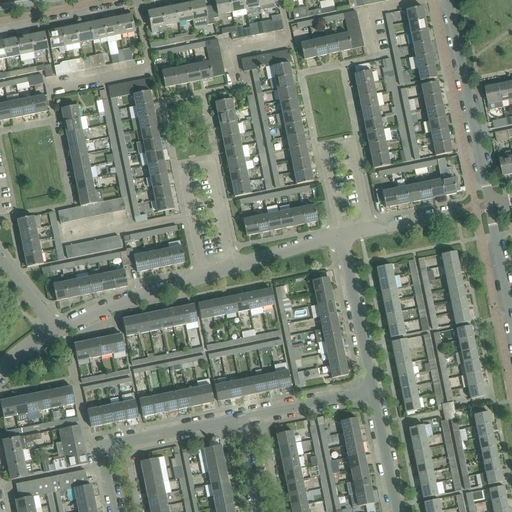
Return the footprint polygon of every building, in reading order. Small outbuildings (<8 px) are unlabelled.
[(218,15),(233,12),(230,0),(214,0),(216,5),(211,6),(213,19),(218,18),(218,15)] [(230,0),(233,12),(246,10),(244,0),(230,0)] [(244,0),(246,10),(260,7),(258,0),(244,0)] [(355,0),(347,0),(348,3),(349,9),(357,7),(355,0)] [(213,19),(211,6),(204,7),(203,1),(202,1),(203,1),(196,3),(196,2),(190,3),(194,25),(200,24),(199,19),(206,18),(208,25),(209,25),(209,27),(212,26),(213,34),(215,34),(213,19)] [(193,26),(194,25),(190,3),(182,5),(176,7),(179,23),(192,21),(193,26)] [(322,14),(337,11),(336,7),(334,7),(334,6),(321,9),(322,14)] [(166,26),(179,23),(176,7),(168,8),(162,9),(166,26)] [(307,12),(306,7),(292,10),(294,20),(309,17),(307,12)] [(408,22),(425,19),(422,7),(406,10),(408,22)] [(165,26),(166,26),(162,9),(155,10),(155,11),(148,12),(147,12),(151,29),(151,28),(158,27),(159,34),(166,32),(165,26)] [(309,17),(322,14),(321,9),(307,12),(309,17)] [(118,18),(121,35),(127,34),(127,33),(134,32),(131,15),(130,15),(130,16),(124,17),(118,18)] [(251,37),(249,28),(242,29),(239,16),(234,18),(237,34),(231,35),(232,40),(251,37)] [(347,25),(358,23),(357,17),(346,19),(347,25)] [(107,38),(121,35),(118,18),(110,19),(110,20),(104,21),(107,38)] [(231,33),(231,35),(237,34),(234,18),(233,18),(235,27),(221,30),(222,35),(231,33)] [(411,34),(427,30),(425,19),(408,22),(411,34)] [(265,34),(272,32),(283,30),(281,20),(270,23),(269,20),(263,22),(265,34)] [(93,41),(107,38),(104,21),(96,23),(96,22),(89,24),(93,41)] [(258,35),(265,34),(263,22),(255,23),(258,35)] [(252,36),(258,34),(255,23),(249,25),(252,36)] [(348,31),(360,29),(358,23),(347,25),(348,31)] [(94,45),(93,41),(89,24),(82,25),(83,26),(76,27),(79,44),(86,42),(87,46),(94,45)] [(396,27),(393,27),(392,25),(387,26),(390,38),(395,37),(394,32),(397,32),(396,27)] [(72,45),(79,44),(76,27),(69,28),(62,29),(65,47),(66,51),(73,50),(72,45)] [(51,49),(65,47),(62,29),(55,31),(48,32),(51,49)] [(350,37),(361,35),(360,29),(348,31),(349,33),(350,37)] [(413,45),(429,42),(427,30),(411,34),(413,45)] [(41,57),(40,51),(47,49),(47,50),(44,33),(43,33),(37,35),(37,34),(30,36),(35,58),(41,57)] [(352,49),(351,43),(350,37),(349,33),(336,36),(339,52),(352,49)] [(362,41),(361,37),(361,35),(350,37),(351,43),(362,41)] [(34,58),(35,58),(30,36),(23,37),(23,38),(16,39),(20,55),(33,53),(34,58)] [(327,55),(339,52),(336,36),(324,38),(327,55)] [(316,57),(327,55),(324,38),(312,41),(316,57)] [(6,58),(20,55),(16,39),(9,40),(3,41),(6,58)] [(155,48),(170,45),(169,40),(154,43),(155,48)] [(207,48),(218,45),(217,40),(193,44),(194,49),(207,47),(207,48)] [(304,60),(316,57),(312,41),(300,44),(304,60)] [(352,49),(363,47),(362,41),(351,43),(352,49)] [(415,57),(432,54),(429,42),(413,45),(415,57)] [(209,54),(219,51),(218,45),(207,48),(209,54)] [(126,61),(132,60),(130,48),(124,50),(126,61)] [(395,61),(403,60),(401,48),(397,49),(392,50),(395,61)] [(119,63),(126,61),(124,50),(116,51),(119,63)] [(210,60),(221,57),(219,51),(209,54),(210,60)] [(270,67),(273,66),(280,64),(278,52),(267,54),(270,67)] [(98,67),(105,66),(103,54),(96,55),(98,67)] [(256,69),(270,67),(267,54),(241,60),(243,72),(251,70),(254,83),(259,82),(256,69)] [(418,69),(434,66),(432,54),(415,57),(418,68),(410,68),(410,72),(416,71),(415,70),(418,69)] [(85,70),(98,67),(96,55),(89,57),(89,58),(87,58),(87,61),(83,62),(85,70)] [(210,66),(222,63),(221,57),(210,60),(210,62),(209,62),(210,66)] [(200,81),(197,64),(196,58),(184,61),(185,67),(188,83),(200,81)] [(85,70),(83,62),(80,63),(79,59),(68,61),(70,73),(85,70)] [(384,81),(394,79),(390,59),(385,60),(386,68),(382,69),(384,81)] [(402,72),(400,65),(406,63),(405,60),(403,60),(395,61),(397,73),(402,72)] [(56,76),(70,73),(68,61),(62,62),(62,63),(60,64),(60,65),(54,66),(56,76)] [(211,72),(210,66),(209,62),(197,64),(200,81),(212,78),(211,72)] [(211,72),(223,69),(222,63),(210,66),(211,72)] [(276,78),(291,75),(289,63),(285,63),(280,64),(273,66),(276,78)] [(371,71),(370,71),(369,63),(354,66),(356,74),(354,74),(356,86),(373,83),(371,71)] [(46,78),(53,77),(50,65),(44,66),(44,65),(37,67),(38,72),(45,70),(46,78)] [(420,81),(436,78),(434,66),(418,69),(420,81)] [(177,86),(188,83),(185,67),(173,69),(177,86)] [(165,88),(177,86),(173,69),(161,72),(165,88)] [(212,78),(224,75),(223,69),(211,72),(212,78)] [(41,84),(41,80),(40,75),(27,77),(29,86),(41,84)] [(278,90),(293,87),(291,75),(276,78),(278,90)] [(29,88),(29,86),(27,77),(15,80),(16,85),(17,91),(29,88)] [(149,78),(143,80),(146,92),(149,91),(152,91),(149,78)] [(386,92),(396,90),(394,79),(384,81),(386,92)] [(143,80),(137,81),(140,93),(146,92),(143,80)] [(137,81),(132,82),(134,94),(140,93),(137,81)] [(132,82),(126,83),(128,96),(133,95),(133,94),(134,94),(132,82)] [(424,97),(440,94),(437,82),(421,85),(424,97)] [(126,83),(120,84),(122,97),(128,96),(126,83)] [(382,93),(376,94),(373,83),(356,86),(359,98),(382,93)] [(509,105),(511,104),(511,91),(510,83),(498,85),(503,108),(502,102),(508,100),(509,105)] [(120,84),(114,86),(116,98),(122,97),(120,84)] [(490,110),(503,108),(498,85),(486,88),(489,103),(488,105),(489,109),(490,110)] [(114,86),(108,87),(110,99),(115,98),(116,98),(114,86)] [(280,102),(296,99),(293,87),(278,90),(280,102)] [(109,112),(107,100),(105,90),(99,91),(100,97),(98,98),(99,101),(96,101),(99,114),(109,112)] [(394,103),(399,102),(396,90),(386,92),(387,93),(391,92),(394,103)] [(135,107),(152,103),(149,91),(146,92),(140,93),(134,94),(133,94),(133,95),(135,107)] [(264,105),(263,101),(265,100),(264,92),(261,93),(256,95),(259,106),(264,105)] [(361,110),(384,105),(382,93),(359,98),(361,110)] [(426,109),(442,106),(440,94),(424,97),(426,109)] [(31,98),(34,114),(47,112),(44,96),(31,98)] [(22,117),(34,114),(31,98),(19,101),(22,117)] [(217,114),(234,111),(231,99),(215,102),(217,114)] [(283,114),(298,111),(296,99),(280,102),(283,114)] [(10,119),(22,117),(19,101),(7,103),(10,119)] [(396,115),(401,114),(399,102),(394,103),(394,107),(391,108),(392,116),(396,115)] [(0,121),(10,119),(7,103),(0,104),(0,121)] [(138,118),(154,115),(152,103),(135,107),(138,118)] [(381,118),(378,107),(384,106),(384,105),(361,110),(364,122),(381,118)] [(63,121),(79,118),(77,106),(61,109),(63,121)] [(428,121),(444,117),(442,106),(426,109),(428,121)] [(220,126),(236,123),(234,111),(217,114),(220,126)] [(285,125),(301,122),(298,111),(283,114),(277,115),(278,124),(285,123),(285,125)] [(107,125),(112,124),(109,112),(99,114),(101,126),(107,125)] [(140,130),(157,127),(154,115),(138,118),(140,130)] [(273,127),(268,128),(266,117),(261,118),(264,130),(274,128),(273,127)] [(431,132),(447,129),(444,117),(428,121),(431,132)] [(66,133),(82,130),(79,118),(63,121),(66,133)] [(366,133),(383,130),(381,118),(364,122),(366,133)] [(494,129),(506,126),(505,119),(493,121),(494,129)] [(288,137),(303,134),(301,122),(285,125),(288,137)] [(222,138),(238,134),(236,123),(220,126),(222,138)] [(143,142),(159,139),(157,127),(140,130),(143,142)] [(271,141),(270,135),(275,134),(274,128),(264,130),(266,142),(271,141)] [(433,144),(449,141),(447,129),(431,132),(433,144)] [(85,132),(82,133),(82,130),(66,133),(68,146),(84,142),(84,141),(87,140),(85,132)] [(368,145),(385,142),(383,130),(366,133),(368,145)] [(497,142),(509,140),(507,130),(495,133),(497,142)] [(224,150),(241,146),(238,134),(222,138),(224,150)] [(290,149),(305,146),(303,134),(288,137),(290,149)] [(399,151),(408,149),(406,138),(401,139),(403,150),(399,151)] [(145,154),(161,150),(159,139),(143,142),(145,154)] [(436,156),(452,153),(449,141),(433,144),(436,156)] [(71,158),(87,155),(84,142),(68,146),(71,158)] [(371,157),(388,153),(385,142),(368,145),(371,157)] [(127,157),(126,152),(133,151),(132,144),(125,145),(120,146),(122,158),(127,157)] [(227,161),(243,158),(249,157),(246,145),(241,146),(224,150),(227,161)] [(292,161),(308,158),(305,146),(290,149),(292,161)] [(401,162),(405,162),(406,162),(411,161),(408,149),(399,151),(401,162)] [(147,165),(164,162),(161,150),(145,154),(147,165)] [(511,174),(511,154),(511,152),(511,151),(506,152),(506,153),(499,155),(504,176),(511,174)] [(373,169),(383,167),(390,166),(388,153),(371,157),(373,169)] [(73,170),(89,167),(87,155),(71,158),(73,170)] [(229,173),(246,170),(243,158),(227,161),(229,173)] [(295,173),(310,169),(308,158),(292,161),(295,173)] [(150,177),(166,174),(164,162),(147,165),(150,177)] [(76,182),(91,179),(89,167),(73,170),(76,182)] [(297,184),(313,181),(310,169),(295,173),(297,184)] [(232,185),(248,181),(246,170),(229,173),(232,185)] [(152,189),(169,186),(166,174),(150,177),(152,189)] [(276,189),(281,188),(285,187),(282,175),(278,175),(273,177),(276,189)] [(441,180),(444,196),(456,194),(456,192),(453,177),(441,180)] [(78,194),(94,191),(91,179),(76,182),(78,194)] [(134,192),(140,191),(138,179),(132,181),(127,182),(129,193),(134,192)] [(432,199),(444,196),(441,180),(429,182),(432,199)] [(232,185),(234,197),(251,194),(248,181),(232,185)] [(421,201),(432,199),(429,182),(417,185),(421,201)] [(409,203),(421,201),(417,185),(406,187),(409,203)] [(155,201),(171,197),(169,186),(152,189),(155,201)] [(300,197),(299,193),(311,191),(310,186),(298,188),(299,197),(300,197)] [(397,206),(409,203),(406,187),(394,189),(397,206)] [(292,198),(299,197),(298,188),(286,190),(287,195),(291,195),(292,198)] [(394,189),(382,192),(382,189),(375,190),(378,203),(384,202),(385,208),(397,206),(394,189)] [(87,205),(93,204),(96,203),(94,191),(78,194),(81,207),(87,205)] [(155,201),(155,203),(157,213),(173,209),(171,197),(155,201)] [(125,210),(123,201),(123,199),(117,200),(119,212),(125,210)] [(113,213),(119,212),(117,200),(111,201),(113,213)] [(107,214),(113,213),(111,201),(105,203),(107,214)] [(101,215),(99,204),(97,204),(96,203),(93,204),(96,216),(101,215)] [(101,215),(107,214),(105,203),(99,204),(101,215)] [(90,218),(96,216),(93,204),(87,205),(90,218)] [(84,219),(90,218),(87,205),(81,207),(84,219)] [(302,208),(305,224),(317,222),(314,205),(302,208)] [(78,220),(84,219),(81,207),(75,208),(78,220)] [(72,221),(78,220),(75,208),(69,209),(72,221)] [(293,227),(305,224),(302,208),(290,210),(293,227)] [(66,222),(72,221),(69,209),(64,210),(66,222)] [(60,224),(66,222),(64,210),(58,212),(60,224)] [(281,229),(293,227),(290,210),(278,213),(281,229)] [(270,231),(281,229),(278,213),(266,215),(270,231)] [(258,234),(270,231),(266,215),(255,217),(258,234)] [(36,229),(36,228),(40,227),(38,216),(17,220),(19,232),(36,229)] [(246,236),(258,234),(255,217),(243,220),(246,236)] [(22,244),(38,241),(36,229),(19,232),(22,244)] [(112,237),(115,250),(121,248),(118,236),(112,237)] [(109,251),(115,250),(112,237),(106,239),(109,251)] [(103,252),(109,251),(106,239),(100,240),(103,252)] [(97,253),(103,252),(100,240),(94,241),(97,253)] [(24,256),(40,253),(38,241),(22,244),(24,256)] [(91,254),(97,253),(94,241),(89,242),(91,254)] [(85,256),(91,254),(89,242),(83,243),(85,256)] [(79,257),(85,256),(83,243),(77,245),(79,257)] [(73,258),(79,257),(77,245),(71,246),(73,258)] [(67,259),(73,258),(71,246),(65,247),(67,259)] [(169,249),(172,265),(184,263),(181,247),(169,249)] [(149,270),(145,254),(133,257),(132,248),(126,250),(126,252),(129,265),(135,264),(137,273),(149,270)] [(160,268),(172,265),(169,249),(157,252),(160,268)] [(123,267),(129,265),(126,252),(108,255),(109,260),(121,258),(123,267)] [(149,270),(160,268),(157,252),(145,254),(149,270)] [(443,267),(458,264),(456,252),(441,255),(443,267)] [(24,256),(27,268),(43,264),(40,253),(24,256)] [(411,273),(416,272),(414,260),(409,261),(410,265),(403,266),(404,273),(411,272),(411,273)] [(446,278),(460,275),(458,264),(443,267),(446,278)] [(378,280),(393,277),(391,265),(376,268),(378,280)] [(127,287),(126,281),(124,270),(112,273),(115,289),(127,287)] [(431,271),(425,272),(425,270),(420,271),(423,283),(427,282),(427,281),(433,280),(431,271)] [(103,292),(115,289),(112,273),(100,275),(103,292)] [(92,294),(103,292),(100,275),(88,278),(92,294)] [(448,290),(463,287),(460,275),(446,278),(448,290)] [(381,291),(396,288),(393,277),(378,280),(381,291)] [(80,296),(92,294),(88,278),(77,280),(80,296)] [(315,293),(331,290),(328,278),(312,281),(315,293)] [(68,299),(80,296),(77,280),(65,282),(68,299)] [(56,301),(68,299),(65,282),(53,285),(56,301)] [(277,301),(289,299),(289,298),(286,299),(284,287),(275,288),(277,301)] [(450,301),(465,298),(463,287),(448,290),(450,301)] [(383,303),(398,300),(396,288),(381,291),(383,303)] [(275,306),(273,299),(271,289),(259,292),(262,309),(275,306)] [(317,305),(333,302),(331,290),(315,293),(317,305)] [(250,311),(262,309),(259,292),(246,294),(250,311)] [(238,314),(250,311),(246,294),(234,297),(238,314)] [(226,316),(238,314),(234,297),(222,299),(226,316)] [(453,313),(467,310),(465,298),(450,301),(453,313)] [(213,319),(226,316),(222,299),(210,302),(213,319)] [(284,312),(291,310),(289,299),(277,301),(280,313),(284,312)] [(385,315),(400,312),(398,300),(383,303),(385,315)] [(201,321),(213,319),(210,302),(197,304),(201,321)] [(320,318),(336,314),(333,302),(317,305),(320,318)] [(197,323),(196,315),(194,305),(181,307),(185,326),(197,323)] [(173,328),(185,326),(181,307),(170,310),(173,328)] [(162,330),(173,328),(170,310),(158,312),(162,330)] [(455,325),(470,322),(467,310),(453,313),(455,325)] [(150,333),(162,330),(158,312),(146,314),(150,333)] [(388,326),(403,323),(400,312),(385,315),(388,326)] [(138,335),(150,333),(146,314),(134,317),(138,335)] [(322,330),(338,327),(336,314),(320,318),(322,330)] [(126,338),(138,335),(134,317),(122,319),(126,338)] [(289,336),(288,331),(294,330),(292,323),(287,324),(282,325),(285,337),(289,336)] [(388,326),(390,338),(405,335),(403,323),(388,326)] [(458,341),(473,338),(471,326),(456,329),(458,341)] [(324,342),(340,339),(338,327),(322,330),(324,342)] [(109,337),(113,354),(125,352),(121,334),(109,337)] [(101,357),(113,354),(109,337),(97,339),(101,357)] [(461,353),(475,350),(473,338),(458,341),(452,342),(455,353),(460,352),(461,353)] [(89,359),(101,357),(97,339),(86,342),(89,359)] [(327,354),(343,351),(340,339),(324,342),(327,354)] [(393,354),(408,351),(406,339),(391,342),(393,354)] [(77,362),(89,359),(86,342),(73,344),(77,362)] [(257,350),(258,350),(257,345),(245,347),(246,352),(251,351),(251,354),(258,353),(257,350)] [(234,355),(246,352),(245,347),(232,350),(234,359),(234,355)] [(227,360),(234,359),(232,350),(220,352),(221,357),(227,356),(227,360)] [(463,364),(478,361),(475,350),(461,353),(463,364)] [(329,366),(345,363),(343,351),(327,354),(329,366)] [(396,366),(411,363),(408,351),(393,354),(396,366)] [(156,362),(155,357),(154,357),(154,353),(147,355),(147,359),(143,360),(144,364),(156,362)] [(206,365),(205,360),(204,356),(192,358),(194,367),(206,365)] [(182,370),(194,367),(192,358),(180,360),(182,370)] [(182,373),(182,370),(180,360),(168,363),(169,367),(170,372),(175,371),(175,374),(182,373)] [(465,376),(480,373),(478,361),(463,364),(465,376)] [(345,363),(329,366),(332,379),(348,375),(345,363)] [(398,377),(413,374),(411,363),(396,366),(398,377)] [(291,387),(289,377),(288,372),(275,375),(278,389),(291,387)] [(304,377),(303,372),(297,373),(292,374),(295,386),(299,385),(298,378),(304,377)] [(468,387),(482,384),(480,373),(465,376),(468,387)] [(401,389),(415,386),(413,374),(398,377),(401,389)] [(266,392),(278,389),(275,375),(263,377),(266,392)] [(254,394),(266,392),(263,377),(251,380),(254,394)] [(126,389),(125,383),(131,382),(130,378),(118,381),(120,389),(120,388),(120,390),(126,389)] [(242,397),(254,394),(251,380),(239,382),(242,397)] [(116,389),(120,389),(118,381),(106,383),(107,387),(115,385),(116,389)] [(230,399),(242,397),(239,382),(227,385),(230,399)] [(107,387),(106,383),(94,385),(95,389),(104,388),(106,397),(109,396),(108,393),(107,393),(107,389),(107,387)] [(470,399),(475,398),(485,396),(482,384),(468,387),(470,399)] [(217,402),(230,399),(227,385),(214,387),(217,402)] [(213,403),(211,393),(210,386),(198,389),(201,405),(213,403)] [(403,401),(418,398),(415,386),(401,389),(403,401)] [(62,407),(75,404),(71,387),(59,389),(62,407)] [(51,409),(62,407),(59,389),(47,392),(51,409)] [(190,408),(201,405),(198,389),(186,391),(190,408)] [(178,410),(190,408),(186,391),(174,394),(178,410)] [(39,411),(51,409),(47,392),(35,394),(39,411)] [(27,414),(39,411),(35,394),(23,396),(27,414)] [(166,412),(178,410),(174,394),(163,396),(166,412)] [(15,416),(27,414),(23,396),(12,399),(15,416)] [(154,415),(166,412),(163,396),(151,398),(154,415)] [(142,417),(154,415),(151,398),(139,401),(142,417)] [(420,410),(418,400),(418,398),(403,401),(405,413),(420,410)] [(0,403),(3,419),(15,416),(12,399),(0,401),(0,403)] [(126,420),(138,418),(135,401),(123,403),(126,420)] [(114,423),(126,420),(123,403),(111,405),(114,423)] [(446,420),(450,420),(455,419),(452,403),(447,404),(443,405),(442,405),(445,421),(446,420)] [(103,425),(114,423),(111,405),(99,408),(103,425)] [(90,428),(103,425),(99,408),(87,410),(90,428)] [(476,427),(490,424),(488,412),(473,415),(476,427)] [(323,425),(322,417),(317,418),(321,438),(325,437),(329,436),(328,430),(324,431),(323,425)] [(343,434),(359,430),(357,418),(341,421),(343,434)] [(478,439),(493,436),(490,424),(476,427),(478,439)] [(426,437),(425,435),(423,425),(408,428),(411,440),(426,437)] [(64,451),(83,447),(79,426),(59,430),(64,451)] [(346,446),(362,443),(359,430),(343,434),(346,446)] [(279,447),(295,444),(292,431),(276,434),(279,447)] [(29,436),(30,442),(41,439),(40,433),(29,436)] [(24,450),(23,443),(30,442),(29,436),(3,441),(5,454),(24,450)] [(480,450),(495,447),(493,436),(478,439),(480,450)] [(413,452),(428,449),(426,437),(411,440),(413,452)] [(348,458),(364,455),(362,443),(346,446),(348,458)] [(281,459),(297,456),(295,444),(279,447),(281,459)] [(220,446),(203,449),(203,450),(206,461),(223,458),(220,446)] [(65,459),(85,455),(83,447),(64,451),(65,458),(65,459)] [(483,462),(498,459),(495,447),(480,450),(483,462)] [(8,467),(30,462),(31,461),(29,449),(24,450),(5,454),(8,467)] [(416,463),(430,460),(428,449),(413,452),(416,463)] [(61,469),(67,468),(87,464),(85,455),(65,459),(65,458),(65,459),(59,460),(53,461),(55,470),(61,469)] [(351,470),(366,467),(364,455),(348,458),(351,470)] [(284,471),(299,468),(297,456),(281,459),(284,471)] [(143,474),(160,470),(157,458),(140,462),(143,474)] [(223,458),(206,461),(208,473),(225,469),(223,458)] [(485,473),(500,470),(498,459),(483,462),(485,473)] [(418,475),(433,472),(430,460),(416,463),(418,475)] [(26,476),(26,475),(32,473),(30,462),(8,467),(11,479),(26,476)] [(353,482),(369,479),(366,467),(351,470),(353,482)] [(286,483),(302,480),(299,468),(284,471),(286,483)] [(208,473),(204,473),(205,477),(209,477),(210,485),(228,481),(225,469),(208,473)] [(145,486),(162,482),(160,470),(143,474),(145,486)] [(502,482),(500,470),(485,473),(488,485),(502,482)] [(51,493),(55,492),(59,491),(73,488),(87,485),(84,471),(16,485),(19,499),(37,496),(47,494),(51,493)] [(420,487),(435,484),(433,472),(418,475),(420,487)] [(335,486),(335,485),(337,484),(339,473),(333,474),(328,475),(331,487),(335,486)] [(322,489),(327,488),(324,476),(320,476),(321,481),(315,483),(317,489),(322,488),(322,489)] [(355,494),(371,491),(369,479),(353,482),(355,494)] [(288,495),(304,492),(302,480),(286,483),(288,495)] [(228,481),(210,485),(213,497),(230,493),(228,481)] [(147,498),(165,494),(162,482),(145,486),(147,498)] [(423,499),(432,497),(437,496),(435,484),(420,487),(423,499)] [(93,497),(91,485),(87,485),(73,488),(76,500),(93,497)] [(338,498),(337,493),(341,492),(339,485),(335,486),(331,487),(333,499),(338,498)] [(196,500),(195,493),(206,491),(205,486),(194,488),(189,489),(192,501),(196,500)] [(491,501),(506,498),(503,486),(488,489),(491,501)] [(371,491),(355,494),(358,507),(374,504),(371,491)] [(291,508),(307,504),(304,492),(288,495),(291,508)] [(230,493),(213,497),(215,508),(232,505),(230,493)] [(150,509),(167,506),(165,494),(147,498),(150,509)] [(18,511),(40,507),(37,496),(19,499),(17,500),(15,500),(17,511),(18,511)] [(78,511),(79,511),(96,509),(93,497),(76,500),(78,511)] [(341,511),(341,510),(340,511),(338,498),(333,499),(335,511),(341,511)] [(492,511),(497,511),(508,510),(506,498),(491,501),(492,511)] [(425,511),(437,511),(441,511),(438,499),(423,502),(425,511)]
